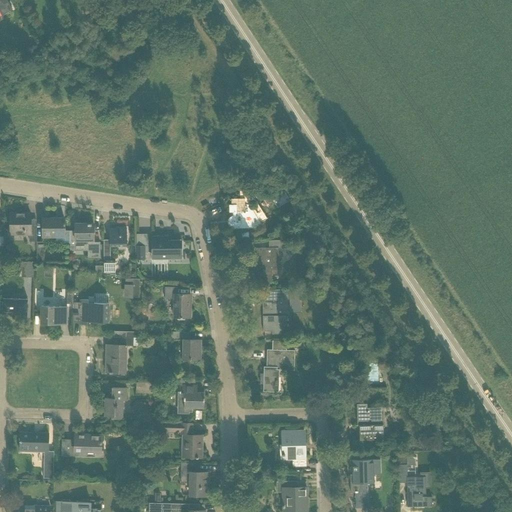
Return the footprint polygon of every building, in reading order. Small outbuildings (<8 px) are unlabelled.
[(0,0),(0,11),(2,15),(12,10),(6,0),(0,0)] [(228,222),(228,223),(228,224),(228,225),(229,226),(229,227),(230,227),(231,228),(232,228),(233,228),(234,229),(244,228),(249,228),(254,228),(263,223),(250,201),(246,201),(245,198),(243,198),(241,198),(231,199),(231,204),(229,204),(229,212),(233,212),(233,216),(232,216),(231,216),(231,217),(230,217),(229,218),(228,219),(228,220),(228,221),(228,222)] [(10,234),(30,234),(30,241),(36,241),(36,228),(30,228),(30,214),(10,214),(10,234)] [(42,218),(42,228),(42,236),(64,236),(64,218),(42,218)] [(75,223),(75,233),(75,241),(87,240),(88,258),(100,258),(100,242),(94,242),(93,223),(75,223)] [(110,263),(110,246),(126,246),(126,228),(109,229),(109,240),(103,240),(104,272),(116,274),(115,263),(110,263)] [(182,259),(182,253),(177,253),(177,240),(164,240),(164,236),(151,236),(151,259),(182,259)] [(256,269),(254,269),(254,267),(248,267),(248,282),(271,282),(271,271),(279,270),(278,248),(281,248),(281,240),(268,240),(269,248),(256,248),(256,269)] [(135,259),(145,259),(145,246),(136,246),(135,259)] [(21,277),(33,277),(34,262),(21,262),(21,277)] [(125,278),(125,283),(131,284),(131,298),(139,298),(139,279),(125,278)] [(174,317),(180,317),(190,317),(190,307),(188,307),(188,294),(176,294),(176,287),(165,286),(164,299),(174,299),(174,317)] [(47,288),(47,298),(56,297),(55,287),(47,288)] [(274,301),(262,302),(263,331),(271,331),(278,330),(278,322),(278,311),(280,311),(280,313),(289,313),(289,312),(302,312),(301,289),(288,289),(283,289),(273,290),(274,301)] [(1,316),(3,316),(3,314),(19,315),(19,318),(27,319),(28,299),(2,299),(2,308),(1,308),(0,308),(0,315),(1,316)] [(80,324),(87,324),(87,322),(108,322),(108,303),(88,302),(88,300),(80,299),(80,324)] [(40,323),(66,324),(67,306),(41,306),(40,323)] [(183,340),(182,359),(200,360),(200,340),(190,339),(191,332),(171,331),(170,339),(183,340)] [(105,372),(115,372),(125,372),(126,345),(133,345),(134,338),(120,337),(120,345),(106,344),(105,372)] [(354,348),(349,380),(352,381),(350,388),(360,391),(366,371),(382,369),(381,364),(385,363),(382,345),(354,348)] [(263,391),(276,392),(277,370),(294,370),(294,350),(267,349),(266,367),(264,366),(263,376),(260,376),(260,384),(263,384),(263,391)] [(179,399),(179,412),(192,412),(192,407),(194,407),(204,408),(204,393),(197,392),(197,386),(197,385),(195,385),(195,380),(180,379),(179,384),(179,393),(184,393),(184,399),(179,399)] [(135,393),(155,393),(155,382),(136,382),(135,393)] [(104,416),(112,416),(112,418),(123,418),(123,401),(127,401),(127,388),(112,387),(111,398),(105,398),(104,416)] [(357,418),(359,418),(359,440),(383,439),(383,424),(378,424),(378,407),(367,408),(367,404),(356,404),(357,418)] [(185,432),(185,457),(202,457),(202,435),(191,435),(192,423),(181,423),(181,424),(160,424),(160,431),(185,432)] [(282,431),(283,460),(292,460),(292,467),(306,466),(305,445),(304,445),(304,431),(282,431)] [(20,449),(30,449),(48,450),(48,434),(20,433),(20,449)] [(62,450),(62,455),(78,455),(85,456),(85,451),(101,452),(101,445),(101,435),(74,434),(74,440),(62,440),(62,450)] [(44,478),(53,478),(54,452),(49,452),(49,450),(48,450),(45,450),(44,478)] [(406,454),(398,455),(398,465),(406,465),(406,456),(406,454)] [(351,466),(350,467),(349,468),(349,469),(349,470),(350,470),(350,471),(351,471),(352,471),(352,474),(350,475),(350,493),(355,493),(355,508),(368,508),(367,482),(374,482),(374,475),(380,474),(380,460),(350,460),(350,463),(352,463),(352,466),(351,466)] [(190,496),(201,496),(206,496),(207,472),(195,472),(195,463),(181,463),(180,482),(190,482),(190,496)] [(425,494),(425,487),(431,487),(431,472),(420,472),(420,477),(407,477),(407,465),(406,465),(398,465),(398,483),(407,482),(407,507),(432,506),(431,497),(423,497),(423,494),(425,494)] [(287,481),(282,481),(282,492),(282,511),(286,511),(297,511),(307,511),(306,487),(298,487),(297,481),(287,481)] [(100,511),(101,508),(89,507),(90,503),(61,502),(60,511),(100,511)] [(148,503),(148,511),(201,511),(202,510),(188,510),(188,504),(178,503),(148,503)]
